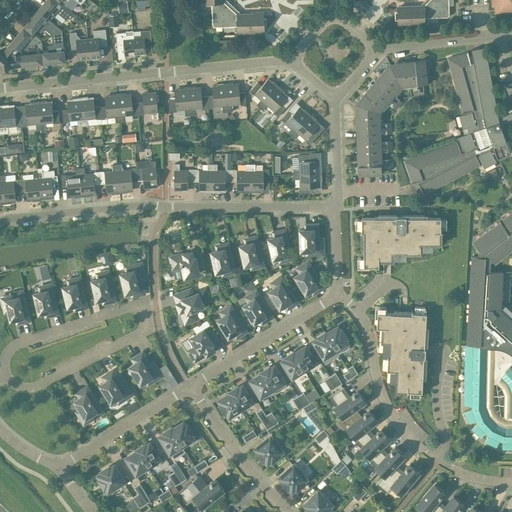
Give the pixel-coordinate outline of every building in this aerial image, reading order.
[(46,0),(38,10),(46,17),(50,13),(55,17),(58,13),(67,21),(74,13),(60,1),(58,0),(46,0)] [(127,0),(117,2),(120,12),(129,10),(127,0)] [(136,0),(137,12),(145,11),(145,5),(151,5),(150,0),(136,0)] [(212,2),(213,24),(213,25),(213,26),(214,26),(214,27),(215,27),(238,26),(238,33),(264,32),(264,27),(267,26),(267,18),(264,19),(264,12),(255,13),(255,14),(237,14),(224,2),(223,0),(205,0),(205,3),(212,2)] [(425,18),(447,17),(448,17),(449,16),(449,15),(449,14),(448,0),(429,0),(424,6),(398,7),(398,12),(395,12),(395,20),(398,20),(398,26),(407,26),(407,25),(425,24),(425,18)] [(511,0),(492,0),(493,7),(496,6),(496,13),(503,13),(503,16),(511,15),(511,0)] [(24,26),(33,33),(36,29),(41,33),(44,29),(52,35),(62,30),(46,17),(38,10),(24,26)] [(23,45),(27,49),(42,41),(33,33),(24,26),(11,43),(15,46),(11,51),(16,55),(21,52),(21,51),(19,49),(23,45)] [(87,39),(89,59),(101,58),(99,44),(107,43),(106,29),(93,31),(94,38),(87,39)] [(62,30),(52,35),(52,36),(53,45),(48,46),(48,50),(43,51),(44,63),(65,61),(62,30)] [(140,31),(133,32),(133,36),(135,55),(146,53),(145,47),(152,46),(150,30),(140,31)] [(126,32),(116,33),(118,49),(124,49),(125,56),(135,55),(133,36),(133,32),(133,31),(126,32)] [(89,59),(87,39),(77,40),(76,32),(70,33),(71,46),(77,46),(78,60),(89,59)] [(27,54),(22,55),(21,52),(16,55),(16,61),(22,60),(23,66),(44,63),(43,51),(42,41),(27,49),(27,54)] [(0,61),(1,62),(16,55),(11,51),(15,46),(11,43),(1,54),(0,52),(0,61)] [(16,55),(1,62),(2,72),(9,71),(8,67),(23,66),(22,60),(16,61),(16,55)] [(450,65),(459,146),(489,222),(511,213),(511,141),(509,134),(500,59),(450,65)] [(415,61),(418,84),(427,83),(428,83),(425,60),(415,61)] [(405,62),(408,86),(418,84),(415,61),(405,62)] [(391,66),(402,86),(408,86),(405,62),(397,63),(391,66)] [(397,91),(402,86),(391,66),(385,69),(379,76),(397,91)] [(373,84),(391,99),(397,91),(379,76),(373,84)] [(252,94),(255,94),(261,100),(256,105),(260,108),(279,87),(273,81),(272,83),(268,79),(262,86),(258,82),(249,91),(252,94)] [(232,105),(241,104),(242,105),(246,105),(245,92),(239,93),(239,84),(234,85),(233,83),(225,84),(228,112),(233,111),(232,105)] [(214,107),(222,106),(223,112),(228,112),(225,84),(217,84),(217,86),(212,87),(213,95),(207,96),(209,108),(213,108),(214,107)] [(384,107),(391,99),(373,84),(366,92),(384,107)] [(194,109),(203,108),(204,109),(209,108),(207,96),(202,96),(201,88),(196,89),(196,86),(188,87),(190,116),(195,115),(194,109)] [(176,110),(184,110),(185,116),(190,116),(188,87),(180,88),(180,90),(175,91),(175,99),(169,100),(169,113),(175,112),(176,110)] [(282,104),(288,97),(284,94),(285,92),(279,87),(260,108),(264,111),(268,106),(275,112),(275,114),(278,117),(286,107),(282,104)] [(414,96),(424,95),(423,87),(413,88),(414,96)] [(159,119),(157,101),(159,101),(158,95),(156,95),(156,92),(143,94),(143,102),(138,103),(139,115),(143,115),(144,113),(153,113),(153,119),(159,119)] [(358,104),(380,112),(384,107),(366,92),(361,98),(358,104)] [(125,115),(133,114),(135,116),(139,115),(138,103),(132,103),(131,95),(126,95),(126,93),(118,94),(121,122),(125,122),(125,115)] [(106,106),(100,106),(102,124),(121,122),(118,94),(110,95),(110,97),(105,97),(106,106)] [(88,97),(80,98),(83,126),(88,125),(102,124),(100,106),(95,107),(94,98),(89,99),(88,97)] [(389,105),(395,110),(402,102),(396,97),(389,105)] [(68,122),(69,121),(77,120),(78,126),(83,126),(80,98),(72,98),(72,101),(67,101),(68,109),(62,110),(63,123),(68,122)] [(45,123),(54,122),(55,123),(59,123),(58,110),(53,111),(52,103),(47,103),(47,101),(39,102),(41,130),(46,129),(45,123)] [(27,125),(35,124),(36,131),(41,130),(39,102),(30,102),(31,105),(25,105),(26,114),(21,114),(22,126),(26,126),(27,124),(27,125)] [(380,118),(380,112),(358,104),(356,111),(356,119),(380,118)] [(7,127),(16,126),(18,127),(22,126),(21,114),(15,115),(14,106),(9,107),(9,105),(1,105),(4,134),(8,133),(7,127)] [(284,122),(280,126),(292,136),(311,114),(305,109),(303,111),(299,107),(293,114),(289,110),(281,119),(284,122)] [(313,132),(319,125),(315,121),(317,120),(311,114),(292,136),(295,139),(299,134),(306,139),(306,142),(309,145),(318,135),(313,132)] [(356,119),(357,129),(380,129),(380,118),(356,119)] [(382,123),(383,134),(391,134),(390,123),(382,123)] [(357,129),(357,138),(381,138),(380,129),(357,129)] [(381,147),(381,138),(357,138),(357,147),(381,147)] [(383,141),(383,152),(391,151),(391,141),(383,141)] [(23,151),(23,144),(4,145),(5,152),(23,151)] [(357,147),(358,156),(381,156),(381,147),(357,147)] [(298,160),(299,162),(300,169),(293,170),(293,175),(322,174),(321,165),(319,166),(319,160),(310,161),(310,155),(298,155),(298,160)] [(382,165),(381,156),(358,156),(358,165),(382,165)] [(384,159),(384,170),(392,169),(392,159),(384,159)] [(158,187),(158,184),(159,184),(159,178),(157,178),(155,161),(150,161),(151,168),(142,169),(141,167),(137,168),(138,180),(143,180),(144,188),(158,187)] [(131,170),(122,171),(122,164),(117,165),(120,193),(128,192),(128,190),(133,190),(132,181),(138,180),(137,168),(132,168),(131,170)] [(188,190),(188,182),(194,182),(194,169),(189,169),(188,170),(180,170),(180,164),(175,164),(174,181),(172,181),(172,187),(174,187),(174,190),(188,190)] [(207,171),(199,171),(198,169),(194,169),(194,182),(199,182),(199,190),(204,190),(204,192),(213,193),(213,164),(207,164),(207,171)] [(226,171),(217,171),(217,164),(213,164),(213,193),(221,193),(221,190),(226,190),(226,182),(231,182),(232,169),(227,169),(226,171)] [(245,171),(237,171),(235,169),(232,169),(231,182),(237,182),(237,190),(242,190),(242,193),(250,193),(250,164),(245,164),(245,171)] [(250,171),(250,193),(258,193),(258,190),(264,190),(263,182),(269,182),(269,170),(265,170),(264,171),(255,171),(255,164),(250,164),(250,171)] [(113,172),(105,172),(103,171),(99,172),(100,184),(106,183),(107,192),(112,192),(112,194),(120,193),(117,165),(112,165),(113,172)] [(358,165),(358,175),(382,174),(382,165),(358,165)] [(62,188),(68,187),(69,196),(74,195),(74,197),(82,197),(80,168),(75,168),(75,175),(67,176),(65,175),(61,175),(62,188)] [(94,173),(85,174),(84,168),(80,168),(82,197),(91,196),(90,194),(96,193),(95,184),(100,184),(99,172),(95,172),(94,173)] [(54,171),(38,172),(41,201),(49,200),(48,198),(54,197),(53,189),(58,188),(57,176),(55,176),(54,171)] [(23,179),(20,179),(21,192),(26,191),(27,200),(32,199),(33,201),(41,201),(38,172),(33,172),(33,174),(22,175),(23,179)] [(15,174),(0,176),(3,204),(11,203),(11,201),(16,201),(15,192),(21,192),(20,179),(15,179),(15,174)] [(300,174),(293,175),(293,179),(300,179),(300,188),(299,189),(299,193),(312,193),(311,187),(320,187),(320,182),(322,182),(322,174),(300,174)] [(507,225),(504,227),(500,221),(472,240),(480,251),(477,252),(476,253),(476,256),(471,256),(467,343),(480,343),(480,344),(491,345),(495,345),(502,347),(511,352),(511,353),(511,214),(502,218),(507,225)] [(421,254),(421,251),(432,251),(432,244),(441,244),(441,232),(443,232),(441,232),(441,229),(447,229),(447,219),(441,219),(441,217),(425,217),(425,215),(406,215),(406,216),(397,216),(397,215),(378,216),(378,218),(362,218),(362,232),(360,232),(362,232),(362,250),(364,250),(364,267),(379,267),(379,261),(393,261),(393,259),(406,260),(406,254),(421,254)] [(310,225),(309,225),(306,225),(306,230),(301,230),(300,230),(301,251),(302,251),(302,250),(307,250),(307,255),(323,254),(323,250),(323,242),(319,242),(318,230),(312,230),(312,227),(312,226),(311,226),(311,225),(310,225)] [(277,232),(274,233),(275,238),(270,239),(270,238),(269,238),(274,259),(274,258),(279,257),(281,262),(285,261),(292,259),(286,235),(280,236),(280,234),(280,233),(279,233),(279,232),(278,232),(277,232)] [(252,243),(251,241),(251,240),(251,239),(250,239),(249,239),(248,239),(245,239),(246,244),(241,245),(240,245),(245,266),(246,265),(251,264),(252,268),(257,267),(263,266),(258,242),(252,243)] [(223,250),(223,248),(223,247),(222,246),(221,245),(220,245),(216,246),(218,251),(213,252),(212,251),(212,252),(213,258),(213,259),(213,260),(213,261),(213,262),(213,263),(214,264),(214,265),(215,266),(217,272),(222,270),(223,275),(228,274),(235,273),(229,248),(223,250)] [(174,263),(172,263),(173,269),(176,279),(185,276),(185,277),(199,274),(198,268),(204,267),(200,250),(192,252),(184,254),(179,255),(179,254),(172,256),(174,263)] [(103,264),(114,264),(113,252),(103,252),(103,264)] [(314,294),(316,292),(317,292),(317,291),(318,291),(318,290),(317,289),(316,287),(321,284),(308,262),(302,266),(298,269),(301,273),(296,276),(296,275),(295,275),(306,293),(307,293),(311,290),(314,294)] [(138,293),(138,292),(137,290),(143,289),(140,277),(144,276),(141,263),(126,267),(127,272),(122,273),(121,273),(126,293),(127,293),(132,292),(133,296),(136,296),(137,295),(138,294),(138,293)] [(104,303),(107,302),(108,302),(109,301),(109,300),(109,299),(108,297),(114,296),(108,271),(102,273),(97,274),(98,279),(93,280),(93,279),(92,279),(97,300),(98,300),(98,299),(103,298),(104,303)] [(288,309),(290,307),(291,307),(291,306),(292,305),(292,304),(291,304),(290,301),(295,298),(282,277),(276,281),(272,283),(275,287),(270,290),(269,290),(280,308),(281,308),(281,307),(285,305),(288,309)] [(75,310),(78,309),(79,309),(80,308),(80,307),(80,306),(80,304),(85,302),(80,278),(73,279),(73,280),(68,281),(69,285),(64,287),(64,286),(63,286),(68,307),(69,307),(69,306),(74,305),(75,310)] [(46,316),(49,316),(50,316),(50,315),(51,315),(51,314),(51,313),(51,310),(56,309),(51,285),(44,286),(40,287),(41,292),(35,293),(40,314),(40,313),(45,312),(46,316)] [(178,303),(177,303),(180,311),(181,311),(182,315),(181,315),(184,322),(191,320),(191,321),(197,319),(193,310),(203,306),(198,293),(193,295),(191,289),(175,295),(178,303)] [(23,320),(22,317),(28,316),(22,291),(11,294),(10,292),(11,295),(2,298),(3,298),(5,306),(4,306),(5,311),(6,311),(9,310),(11,320),(12,320),(12,319),(17,318),(18,323),(21,322),(22,322),(23,321),(23,320)] [(262,323),(265,322),(265,321),(266,321),(266,320),(266,319),(266,318),(264,316),(269,313),(256,292),(251,295),(246,298),(249,302),(245,305),(244,304),(244,305),(255,323),(255,322),(259,319),(262,323)] [(237,338),(239,336),(240,336),(240,335),(240,334),(240,333),(239,330),(244,327),(231,306),(225,310),(221,312),(223,316),(219,319),(218,319),(229,337),(230,337),(229,336),(234,334),(237,338)] [(408,392),(420,392),(422,392),(423,376),(425,376),(426,357),(425,357),(426,348),(427,349),(428,330),(426,330),(427,313),(425,313),(425,307),(415,307),(415,313),(413,312),(413,311),(412,311),(412,312),(394,311),(394,313),(378,312),(377,328),(383,328),(382,342),(390,342),(389,355),(388,355),(387,370),(397,371),(396,386),(396,391),(407,391),(407,393),(408,393),(408,392)] [(325,333),(338,354),(342,352),(344,351),(348,349),(349,348),(350,347),(345,339),(346,339),(341,331),(340,331),(337,327),(326,334),(326,333),(325,333)] [(214,350),(220,345),(212,331),(206,334),(204,330),(192,337),(183,342),(189,351),(192,356),(193,355),(197,361),(203,357),(203,356),(207,354),(214,350)] [(338,354),(325,333),(318,338),(318,339),(314,342),(324,357),(329,355),(330,357),(332,356),(336,354),(337,352),(338,355),(338,354)] [(465,357),(480,358),(480,360),(487,360),(487,348),(480,348),(480,345),(466,345),(465,357)] [(294,353),(294,354),(299,362),(306,372),(305,370),(308,368),(309,369),(311,369),(315,367),(316,365),(315,363),(316,363),(313,359),(314,358),(309,350),(308,351),(306,347),(295,354),(294,353)] [(511,354),(510,353),(507,351),(505,350),(502,349),(500,349),(498,348),(496,348),(495,348),(494,373),(496,373),(502,368),(506,371),(511,363),(511,354)] [(299,362),(294,354),(294,353),(286,358),(287,359),(283,361),(294,379),(298,376),(300,376),(304,374),(305,372),(306,372),(299,362)] [(146,380),(148,384),(162,376),(155,365),(151,367),(145,357),(140,360),(139,358),(138,358),(138,357),(137,357),(136,357),(135,357),(133,359),(135,363),(131,366),(130,365),(130,366),(141,384),(142,383),(141,383),(146,380)] [(465,369),(479,370),(479,372),(486,372),(487,360),(480,360),(480,358),(465,357),(465,369)] [(511,363),(506,371),(501,377),(509,385),(511,382),(511,363)] [(348,380),(358,374),(353,366),(348,369),(349,371),(344,375),(348,380)] [(262,373),(262,374),(275,394),(275,393),(277,393),(281,391),(282,389),(287,387),(274,367),(270,369),(270,368),(262,373)] [(465,381),(479,382),(479,384),(486,384),(486,372),(479,372),(479,370),(465,369),(465,381)] [(330,376),(336,387),(344,382),(337,372),(330,376)] [(275,394),(262,374),(262,373),(261,373),(262,374),(251,381),(254,385),(252,386),(257,393),(258,393),(261,397),(262,398),(265,398),(268,396),(269,394),(273,392),(274,394),(275,394)] [(119,403),(132,394),(126,383),(122,386),(116,375),(111,378),(109,376),(108,375),(107,375),(106,375),(103,377),(106,382),(101,384),(100,384),(112,402),(112,401),(116,399),(119,403)] [(336,387),(330,376),(326,379),(333,389),(336,387)] [(465,394),(479,394),(479,396),(486,396),(486,384),(479,384),(479,382),(465,381),(465,394)] [(230,392),(231,393),(240,409),(242,411),(244,411),(247,408),(249,407),(248,405),(252,402),(242,386),(238,389),(238,387),(230,392)] [(342,417),(353,410),(365,401),(363,402),(357,393),(358,392),(355,394),(354,393),(352,395),(353,395),(348,398),(342,389),(344,388),(344,387),(328,397),(329,398),(331,396),(338,406),(336,407),(336,408),(337,407),(344,416),(342,417)] [(84,423),(92,418),(94,421),(94,420),(93,419),(103,413),(90,391),(85,395),(83,392),(82,391),(81,391),(80,392),(77,393),(80,398),(76,400),(75,400),(80,409),(78,410),(77,410),(80,415),(84,422),(84,423)] [(240,409),(231,393),(230,392),(230,393),(230,394),(219,400),(222,404),(221,405),(226,413),(227,412),(229,416),(231,418),(233,418),(236,415),(238,414),(237,412),(240,410),(241,412),(242,411),(240,409)] [(298,396),(305,407),(310,403),(304,392),(298,396)] [(486,396),(479,396),(479,394),(465,394),(464,406),(472,406),(472,409),(486,407),(486,396)] [(303,408),(305,407),(298,396),(293,399),(299,410),(303,408)] [(305,407),(303,408),(306,413),(317,407),(313,401),(310,403),(305,407)] [(478,423),(489,416),(486,407),(472,409),(465,412),(469,423),(477,421),(478,423)] [(256,412),(261,419),(267,429),(273,426),(266,415),(262,409),(256,412)] [(355,437),(365,430),(377,420),(376,420),(375,421),(368,413),(370,412),(369,411),(366,414),(365,413),(364,415),(360,419),(353,410),(338,420),(346,430),(348,428),(348,429),(350,428),(356,436),(355,437)] [(266,415),(273,426),(278,422),(272,412),(266,415)] [(488,435),(496,424),(489,416),(478,423),(472,429),(481,438),(486,433),(488,435)] [(172,430),(183,448),(183,447),(187,445),(189,445),(193,442),(194,441),(193,439),(191,435),(192,434),(187,426),(186,427),(183,423),(172,430)] [(503,441),(506,428),(496,424),(488,435),(485,442),(497,447),(500,440),(503,441)] [(511,427),(506,428),(503,441),(502,449),(511,449),(511,427)] [(164,435),(160,437),(172,455),(174,458),(185,451),(183,448),(172,430),(172,428),(164,433),(164,435)] [(92,436),(88,430),(78,435),(82,442),(92,436)] [(257,436),(253,430),(243,437),(246,442),(257,436)] [(319,443),(328,435),(324,430),(315,438),(319,443)] [(379,449),(390,439),(389,438),(388,439),(381,431),(382,430),(378,433),(378,432),(376,434),(377,434),(373,438),(365,430),(355,437),(355,438),(364,446),(361,448),(362,449),(363,448),(370,456),(369,457),(379,449)] [(272,461),(279,455),(278,454),(284,450),(281,446),(280,444),(278,441),(276,439),(275,439),(272,435),(256,449),(259,452),(258,453),(264,460),(265,459),(267,463),(271,460),(272,461)] [(137,450),(138,451),(148,467),(149,469),(151,468),(155,466),(156,464),(155,462),(159,460),(150,444),(146,446),(145,445),(137,450)] [(378,467),(386,474),(393,466),(394,467),(404,456),(403,455),(402,457),(394,449),(396,448),(395,448),(392,451),(392,450),(390,452),(391,452),(387,456),(379,449),(369,457),(370,457),(378,465),(376,468),(377,468),(378,467)] [(148,467),(138,451),(137,450),(138,451),(127,458),(129,462),(128,463),(133,471),(134,470),(136,474),(137,474),(138,476),(140,475),(144,473),(145,471),(149,469),(148,467)] [(350,460),(346,455),(341,460),(346,465),(350,460)] [(205,460),(195,466),(198,472),(209,465),(205,460)] [(346,465),(341,460),(332,468),(337,473),(346,465)] [(176,462),(171,466),(174,472),(181,482),(187,479),(176,462)] [(295,463),(280,477),(283,481),(282,482),(288,489),(289,488),(292,491),(296,488),(297,489),(304,483),(303,482),(308,477),(304,473),(305,473),(304,471),(301,468),(299,467),(295,463)] [(386,474),(375,485),(376,485),(377,484),(387,492),(386,493),(386,494),(394,485),(402,492),(401,493),(419,472),(418,472),(417,473),(409,466),(410,465),(407,468),(407,467),(405,469),(406,470),(402,474),(394,467),(393,466),(386,474)] [(125,484),(114,466),(110,468),(110,467),(102,472),(102,473),(98,475),(101,479),(100,480),(105,488),(106,487),(109,493),(114,491),(114,490),(116,490),(119,488),(121,486),(125,484)] [(181,482),(174,472),(169,475),(175,486),(181,482)] [(206,487),(199,478),(200,477),(200,476),(179,493),(180,494),(180,493),(188,502),(186,503),(187,504),(196,497),(203,506),(202,507),(224,490),(223,489),(222,490),(214,481),(216,480),(215,480),(212,482),(210,483),(210,484),(206,487)] [(140,484),(135,487),(139,494),(145,504),(151,501),(150,501),(148,496),(140,484)] [(442,511),(445,509),(436,502),(439,498),(440,498),(441,496),(444,493),(443,492),(442,494),(434,487),(435,485),(434,485),(417,506),(417,507),(418,505),(426,511),(427,511),(428,511),(442,511)] [(367,492),(362,487),(353,496),(358,501),(367,492)] [(162,502),(173,495),(169,490),(159,496),(162,502)] [(318,491),(305,505),(308,508),(308,509),(310,511),(326,511),(329,509),(328,508),(332,505),(328,501),(329,499),(328,497),(326,494),(323,493),(322,495),(318,491)] [(145,504),(139,494),(133,497),(139,508),(145,504)] [(445,509),(442,511),(457,511),(459,509),(460,510),(461,508),(461,507),(463,504),(462,503),(461,505),(453,499),(454,497),(453,497),(445,509)]
